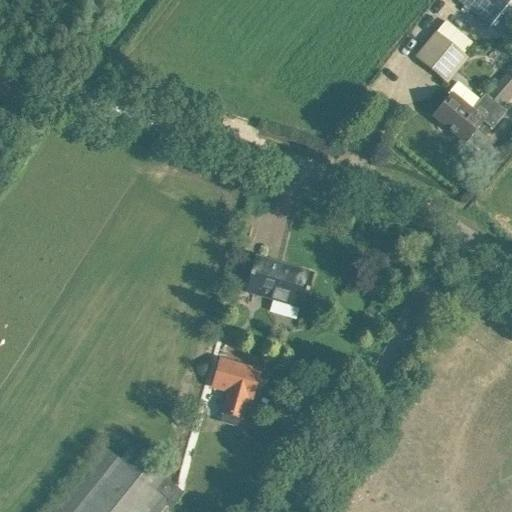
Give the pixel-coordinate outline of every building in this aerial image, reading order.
[(457,0),(489,26),(511,1),(509,0),(457,0)] [(466,56),(436,31),(416,56),(447,81),(466,56)] [(511,74),(507,71),(486,96),(499,106),(511,90),(511,74)] [(451,95),(447,101),(434,117),(465,142),(482,121),(492,129),(506,112),(499,106),(486,96),(484,94),(471,111),(451,95)] [(255,257),(244,294),(302,310),(313,274),(311,273),(310,277),(284,270),(285,266),(255,257)] [(220,347),(209,384),(238,395),(250,357),(220,347)] [(237,427),(239,419),(230,416),(227,424),(237,427)] [(149,511),(154,507),(152,506),(161,494),(173,504),(183,491),(170,481),(148,463),(135,452),(138,448),(124,437),(115,448),(105,447),(100,443),(43,511),(149,511)]
